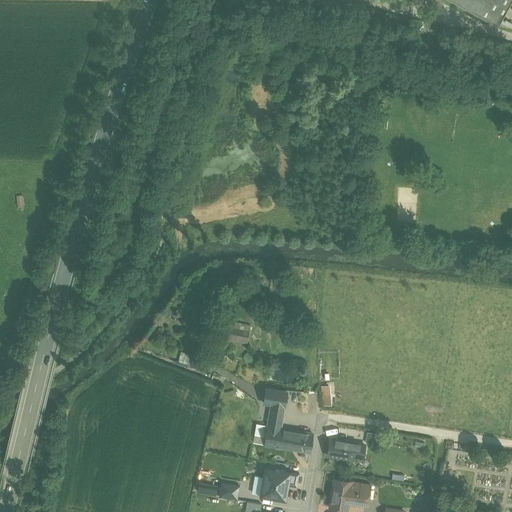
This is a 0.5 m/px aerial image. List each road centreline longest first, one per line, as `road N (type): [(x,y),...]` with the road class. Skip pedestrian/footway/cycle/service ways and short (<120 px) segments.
road 1 (primary): [(5,511),(70,252),(148,0)]
road 2 (unknown): [(286,30),(277,20),(250,19),(207,45),(190,72),(162,232),(131,295),(61,369),(0,394)]
road 3 (residential): [(511,76),(439,79),(395,68),(344,41),(286,30),(272,43),(266,79)]
road 4 (residential): [(305,511),(321,415),(511,443)]
